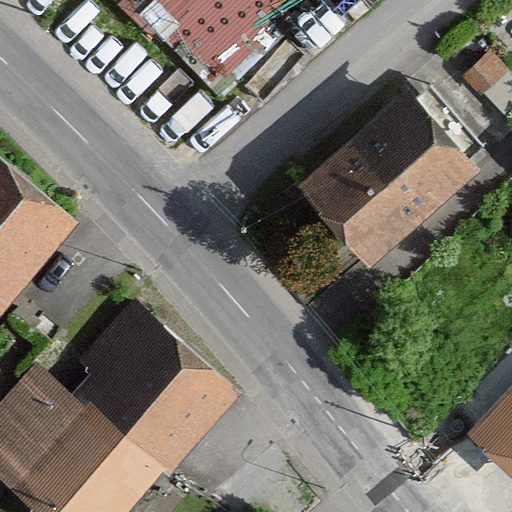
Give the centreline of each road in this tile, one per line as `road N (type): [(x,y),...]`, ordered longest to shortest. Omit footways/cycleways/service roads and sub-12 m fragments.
road 1 (primary): [(374,473),(164,223),(0,63)]
road 2 (unknown): [(278,358),(511,148)]
